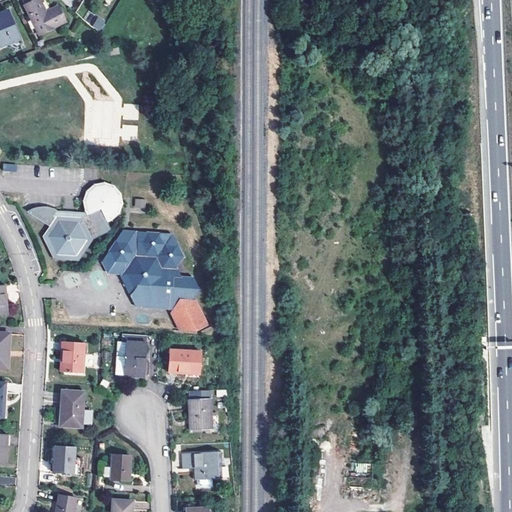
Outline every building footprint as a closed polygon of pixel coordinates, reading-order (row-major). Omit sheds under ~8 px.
[(40,35),(67,22),(59,6),(46,12),(40,0),(35,0),(25,5),(40,35)] [(0,42),(9,39),(10,43),(21,38),(9,11),(0,15),(0,42)] [(97,20),(92,29),(99,32),(104,24),(97,20)] [(0,47),(10,43),(9,39),(0,42),(0,47)] [(121,138),(137,139),(138,125),(122,124),(121,138)] [(31,210),(28,211),(50,226),(43,237),(54,259),(78,261),(92,239),(111,230),(107,221),(112,218),(118,212),(121,203),(119,194),(112,187),(104,184),(95,186),(88,192),(85,200),(86,209),(89,214),(83,218),(76,217),(73,212),(65,212),(63,215),(61,215),(61,214),(59,212),(55,210),(52,209),(49,208),(47,208),(45,207),(42,207),(39,208),(34,208),(31,210)] [(135,198),(134,207),(145,208),(146,199),(135,198)] [(204,325),(205,326),(208,325),(196,300),(192,299),(198,290),(193,278),(181,277),(176,267),(183,256),(177,244),(165,244),(160,234),(136,232),(128,241),(117,241),(103,262),(108,272),(120,273),(128,290),(147,293),(164,309),(174,310),(171,314),(179,330),(185,327),(188,328),(190,329),(196,329),(198,328),(200,328),(203,326),(204,325)] [(123,232),(117,241),(128,241),(136,232),(123,232)] [(171,234),(160,234),(165,244),(177,244),(171,234)] [(147,293),(128,290),(136,306),(164,309),(147,293)] [(0,367),(9,368),(11,333),(0,332),(0,367)] [(147,375),(149,334),(124,333),(124,342),(128,342),(126,374),(147,375)] [(85,372),(87,342),(63,341),(62,358),(64,358),(63,371),(85,372)] [(203,371),(204,350),(174,348),(172,371),(189,372),(189,370),(203,371)] [(83,427),(86,391),(64,390),(61,425),(83,427)] [(215,429),(215,427),(220,427),(220,414),(213,415),(212,397),(191,399),(193,429),(215,429)] [(0,463),(7,464),(9,434),(0,433),(0,463)] [(55,472),(82,474),(83,461),(75,461),(77,447),(57,445),(55,472)] [(199,456),(199,452),(184,452),(185,467),(196,467),(197,480),(223,478),(222,450),(204,451),(204,456),(199,456)] [(130,480),(132,456),(115,455),(113,479),(130,480)] [(82,511),(85,498),(61,494),(57,511),(82,511)] [(133,511),(135,500),(114,499),(113,511),(133,511)]
